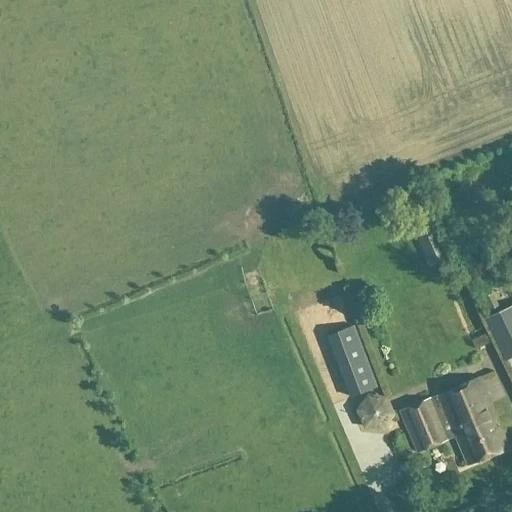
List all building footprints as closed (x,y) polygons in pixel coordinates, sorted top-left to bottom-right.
[(422,249),(441,241),(434,225),(415,234),(422,249)] [(491,293),(487,284),(476,289),(480,298),(491,293)] [(511,306),(486,319),(506,359),(511,355),(511,306)] [(327,336),(350,397),(376,387),(353,326),(327,336)] [(466,466),(507,449),(477,379),(399,412),(416,454),(454,438),(466,466)]
